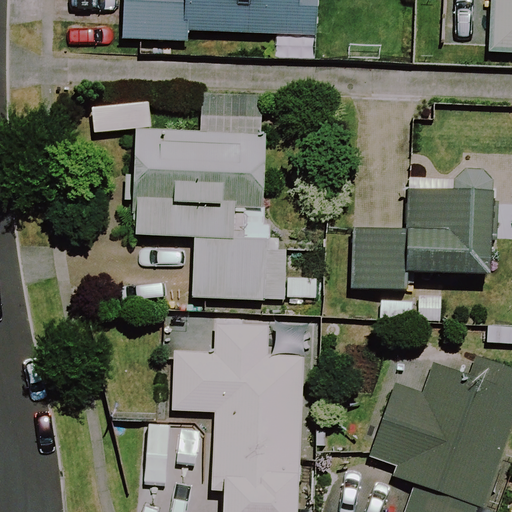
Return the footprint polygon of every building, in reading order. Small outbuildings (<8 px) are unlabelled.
[(130,0),(129,39),(185,42),(186,30),(319,37),(320,0),(130,0)] [(511,0),(492,0),(491,53),(511,53),(511,0)] [(259,212),(261,97),(202,96),(201,133),(138,132),(136,236),(196,237),(195,298),(283,300),(283,243),(268,243),(268,212),(259,212)] [(493,175),(454,174),(453,195),(406,193),(405,236),(355,234),(352,290),(401,292),(402,272),(488,276),(493,175)] [(311,511),(312,471),(300,470),(303,358),(268,357),(269,325),(164,321),(163,359),(175,359),(173,411),(216,412),(213,491),(224,491),(223,511),(311,511)] [(402,387),(374,457),(396,466),(392,474),(418,485),(407,511),(485,511),(511,447),(511,362),(485,351),(472,383),(436,368),(425,396),(402,387)]
